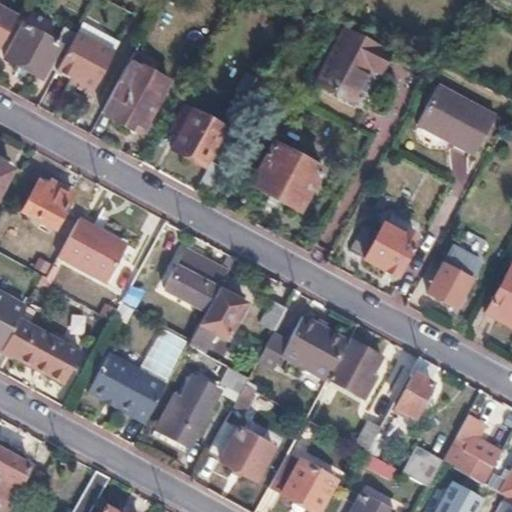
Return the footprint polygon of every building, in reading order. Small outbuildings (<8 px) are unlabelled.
[(0,41),(15,14),(0,5),(0,41)] [(57,44),(22,25),(4,58),(39,78),(57,44)] [(389,52),(343,27),(314,82),(350,101),(368,65),(379,71),(389,52)] [(113,50),(75,29),(54,69),(77,81),(74,85),(88,93),(113,50)] [(100,111),(99,112),(111,118),(111,119),(128,129),(132,122),(141,127),(166,80),(152,72),(147,69),(128,58),(118,76),(115,82),(101,108),(100,111)] [(436,85),(416,124),(472,155),(493,116),(436,85)] [(169,131),(176,135),(169,147),(201,165),(223,128),(183,106),(169,131)] [(319,167),(273,141),(248,185),(295,210),(319,167)] [(226,169),(210,160),(194,189),(211,198),(226,169)] [(47,186),(36,180),(20,210),(52,228),(72,192),(50,180),(47,186)] [(77,217),(56,256),(103,282),(121,249),(92,233),(95,227),(77,217)] [(363,223),(348,250),(395,275),(413,241),(381,223),(377,230),(363,223)] [(95,227),(92,233),(121,249),(124,243),(95,227)] [(451,247),(442,263),(471,279),(479,262),(451,247)] [(182,249),(177,259),(161,288),(177,297),(183,286),(194,292),(188,303),(203,311),(216,288),(222,277),(195,263),(198,258),(182,249)] [(53,261),(45,277),(41,283),(63,295),(71,279),(57,272),(61,265),(53,261)] [(511,326),(511,262),(510,261),(481,311),(511,327),(511,326)] [(471,279),(442,263),(426,293),(455,308),(471,279)] [(194,292),(183,286),(177,297),(188,303),(194,292)] [(242,303),(216,288),(203,311),(188,339),(184,346),(199,354),(211,333),(222,339),(242,303)] [(23,306),(0,293),(0,349),(15,321),(23,306)] [(285,307),(268,298),(257,319),(274,329),(285,307)] [(347,341),(301,315),(286,342),(271,334),(256,361),(271,369),(279,354),(326,380),(347,341)] [(77,354),(15,321),(0,349),(0,351),(15,360),(18,356),(63,380),(77,354)] [(145,371),(167,381),(183,344),(161,334),(145,371)] [(378,358),(347,341),(326,380),(362,400),(368,387),(364,385),(378,358)] [(164,384),(108,353),(87,391),(129,415),(131,411),(145,419),(164,384)] [(18,356),(15,360),(61,385),(63,380),(18,356)] [(409,372),(412,373),(393,407),(412,417),(430,384),(428,383),(436,367),(418,357),(409,372)] [(242,380),(223,370),(216,383),(234,393),(242,380)] [(214,394),(189,380),(161,430),(187,444),(214,394)] [(259,395),(243,386),(228,413),(244,422),(259,395)] [(131,411),(129,415),(142,422),(145,419),(131,411)] [(483,425),(465,415),(453,437),(464,443),(471,447),(483,425)] [(383,421),(376,433),(365,453),(391,467),(396,458),(379,449),(384,441),(382,440),(390,425),(383,421)] [(376,433),(361,424),(350,444),(365,453),(376,433)] [(272,447),(237,428),(219,461),(254,480),(272,447)] [(464,443),(453,437),(441,460),(440,462),(451,468),(460,451),(464,443)] [(441,460),(415,445),(401,472),(427,486),(440,462),(441,460)] [(43,474),(0,450),(0,511),(22,511),(30,498),(43,474)] [(491,469),(460,451),(451,468),(480,484),(482,485),(491,469)] [(365,453),(360,463),(363,464),(358,473),(369,479),(374,470),(387,477),(392,468),(391,467),(365,453)] [(272,478),(284,485),(279,494),(312,511),(315,511),(333,479),(298,460),(297,462),(285,455),(272,478)] [(89,511),(109,476),(96,468),(70,511),(89,511)] [(480,484),(451,468),(426,511),(463,511),(470,502),(477,488),(480,484)] [(511,499),(511,469),(509,468),(496,491),(511,499)] [(477,488),(470,502),(487,511),(491,511),(498,500),(477,488)] [(353,506),(340,499),(333,511),(389,511),(359,496),(353,506)] [(491,511),(511,511),(511,508),(498,500),(491,511)]
